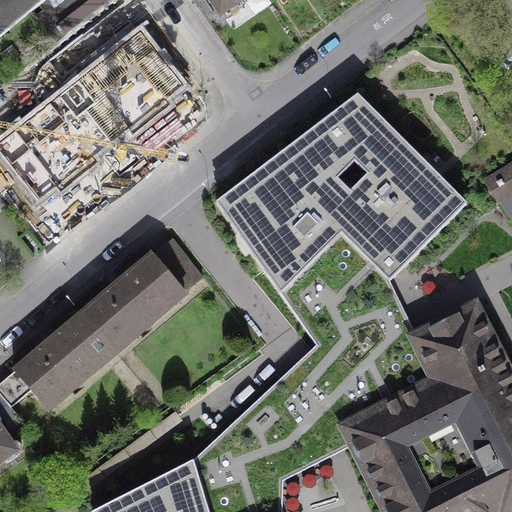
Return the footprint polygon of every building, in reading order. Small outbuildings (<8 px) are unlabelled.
[(0,0),(0,36),(44,0),(0,0)] [(108,0),(88,0),(59,24),(67,33),(108,0)] [(219,0),(238,27),(279,0),(219,0)] [(185,85),(139,31),(102,62),(107,69),(0,157),(0,161),(36,205),(50,194),(46,189),(140,111),(146,117),(185,85)] [(467,205),(358,96),(216,204),(281,296),(342,235),(390,283),(467,205)] [(498,201),(499,201),(511,192),(511,165),(487,181),(498,201)] [(511,192),(499,201),(500,203),(477,215),(485,231),(511,217),(511,192)] [(417,336),(390,283),(342,235),(281,296),(319,345),(193,462),(209,511),(278,511),(271,489),(353,446),(344,427),(436,381),(414,338),(417,336)] [(203,277),(173,240),(152,258),(180,290),(183,294),(203,277)] [(150,256),(82,314),(112,348),(127,335),(130,339),(167,307),(164,304),(180,290),(152,258),(150,256)] [(436,381),(344,427),(353,446),(387,511),(493,511),(500,509),(501,511),(504,511),(511,508),(511,383),(473,308),(417,336),(414,338),(436,381)] [(112,348),(82,314),(14,372),(30,390),(43,406),(59,393),(62,397),(100,365),(97,361),(112,348)] [(30,390),(14,372),(0,383),(0,396),(10,408),(30,390)] [(0,460),(15,450),(6,436),(25,425),(10,408),(0,396),(0,460)] [(209,511),(193,462),(94,511),(209,511)]
